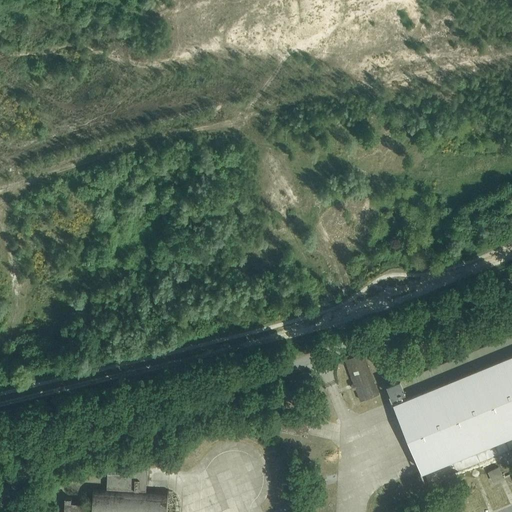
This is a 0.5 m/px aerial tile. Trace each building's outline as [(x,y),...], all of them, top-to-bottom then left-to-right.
[(460,315),(450,319),(451,323),(461,319),(460,315)] [(413,333),(392,340),(396,351),(417,343),(413,333)] [(511,334),(401,380),(400,378),(387,383),(392,396),(394,395),(395,400),(394,401),(422,470),(424,469),(428,481),(511,446),(511,334)] [(363,352),(350,356),(349,354),(346,355),(347,358),(345,358),(355,383),(351,384),(353,388),(356,387),(361,400),(379,393),(363,352)] [(300,375),(290,379),(294,387),(303,384),(300,375)] [(311,418),(282,411),(278,428),(307,434),(311,418)] [(147,468),(108,466),(107,487),(93,486),(93,487),(88,487),(88,493),(93,493),(92,502),(80,503),(71,503),(71,499),(65,499),(64,511),(167,511),(169,490),(146,489),(147,468)] [(498,466),(488,471),(493,481),(503,476),(498,466)]
